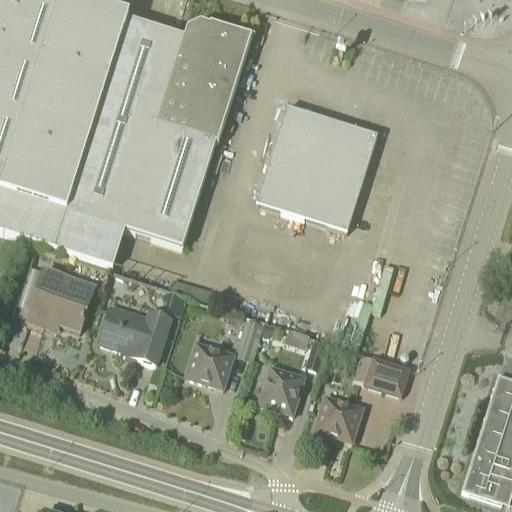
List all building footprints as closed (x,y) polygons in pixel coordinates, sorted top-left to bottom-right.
[(0,0),(0,197),(48,213),(112,18),(60,1),(60,0),(0,0)] [(115,234),(181,255),(248,44),(199,28),(197,24),(184,31),(186,35),(183,44),(127,26),(128,23),(112,18),(48,213),(115,234)] [(285,114),(255,211),(346,239),(376,142),(285,114)] [(79,339),(92,299),(58,289),(60,282),(43,276),(29,318),(26,330),(43,335),(45,328),(79,339)] [(155,371),(169,326),(149,319),(147,326),(109,314),(98,349),(124,357),(123,361),(155,371)] [(235,357),(253,362),(262,331),(244,327),(235,357)] [(264,332),(261,342),(267,344),(273,340),(274,335),(264,332)] [(317,377),(325,351),(312,347),(305,374),(317,377)] [(223,396),(234,361),(195,349),(184,384),(205,390),(206,388),(222,393),(221,395),(223,396)] [(372,364),(363,390),(401,402),(409,376),(372,364)] [(292,422),(303,384),(269,374),(257,412),(292,422)] [(511,385),(497,380),(461,497),(501,510),(505,495),(511,497),(511,385)] [(350,449),(351,449),(362,415),(324,403),(313,437),(334,444),(334,442),(351,447),(350,449)]
